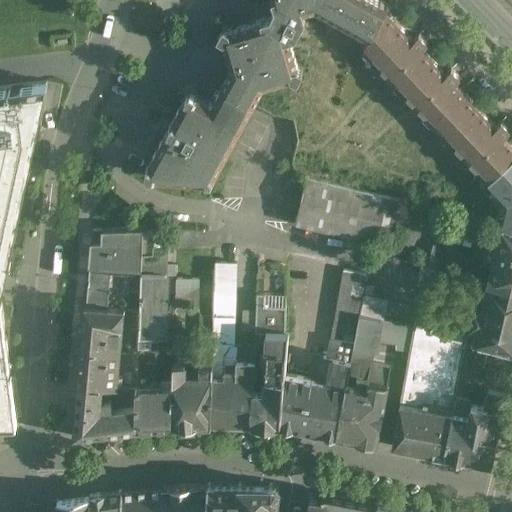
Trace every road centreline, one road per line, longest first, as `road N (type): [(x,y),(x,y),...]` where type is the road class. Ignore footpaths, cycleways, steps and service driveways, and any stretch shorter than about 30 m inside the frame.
road 1 (residential): [(21,471),(34,431),(58,146),(92,74),(111,0)]
road 2 (residential): [(308,452),(98,458),(21,471)]
road 3 (residential): [(511,490),(308,452)]
